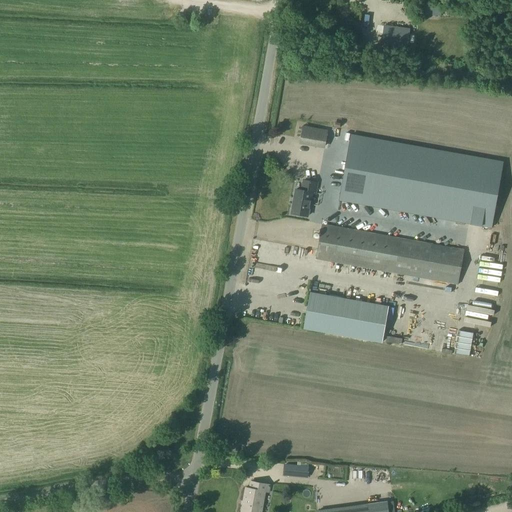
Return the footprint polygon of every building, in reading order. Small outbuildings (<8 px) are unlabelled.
[(419,15),(441,16),(441,7),(419,5),(419,15)] [(384,26),(382,46),(407,49),(410,29),(384,26)] [(411,80),(459,83),(460,62),(413,60),(411,80)] [(328,133),(303,128),(300,145),(325,149),(328,133)] [(348,133),(336,199),(488,229),(501,162),(348,133)] [(316,195),(318,183),(303,180),(302,191),(296,190),(291,214),(308,217),(312,194),(316,195)] [(401,240),(322,225),(316,260),(394,274),(458,285),(464,251),(401,240)] [(312,275),(309,286),(316,289),(318,283),(317,283),(319,277),(312,275)] [(344,287),(346,281),(332,278),(331,283),(344,287)] [(388,308),(310,294),(304,328),(382,343),(388,308)] [(283,476),(308,478),(309,467),(284,464),(283,476)] [(269,493),(270,486),(253,482),(252,489),(246,488),(241,511),(261,511),(265,492),(269,493)]
